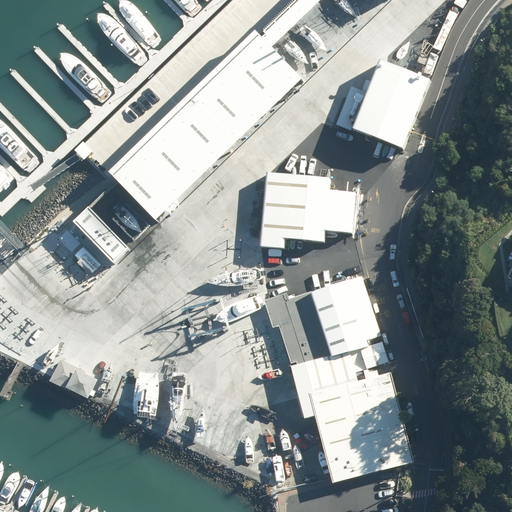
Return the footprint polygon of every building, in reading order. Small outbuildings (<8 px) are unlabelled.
[(94,183),(137,226),(288,77),(264,52),(317,0),(366,0),(372,6),(378,0),(291,0),(248,42),(243,37),(105,172),(94,183)] [(414,0),(430,18),(449,0),(414,0)] [(481,0),(455,0),(433,24),(460,49),(495,12),(481,0)] [(344,123),(394,142),(419,75),(369,56),(344,123)] [(335,178),(269,172),(263,247),(288,249),(288,240),(329,244),(330,230),(358,233),(361,195),(333,192),(335,178)] [(408,239),(398,237),(396,250),(406,251),(408,239)] [(22,280),(14,276),(7,290),(44,309),(56,284),(27,269),(22,280)] [(290,293),(267,300),(276,329),(284,326),(298,371),(358,353),(363,370),(391,361),(365,277),(292,300),(290,293)] [(419,312),(407,315),(424,370),(435,367),(419,312)] [(0,341),(0,342),(3,344),(6,345),(9,346),(12,345),(14,343),(16,340),(17,337),(17,334),(15,331),(13,329),(10,328),(8,327),(5,328),(2,329),(1,331),(0,331),(0,341)] [(420,462),(395,369),(365,377),(363,370),(358,353),(298,371),(313,420),(321,417),(337,476),(339,483),(420,462)] [(103,382),(63,362),(53,381),(73,391),(74,389),(94,399),(96,396),(103,382)] [(231,435),(224,433),(231,408),(215,403),(203,438),(220,443),(222,439),(229,441),(231,435)]
